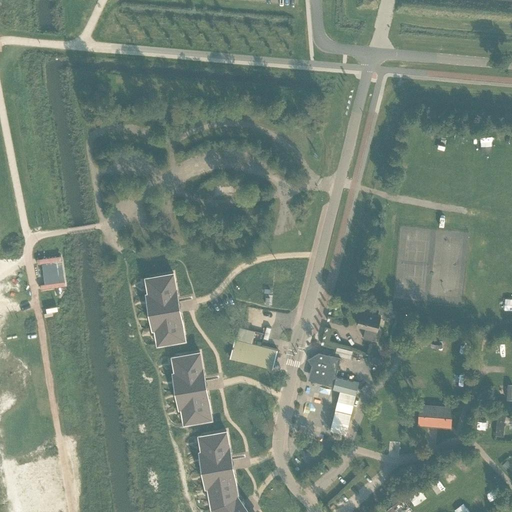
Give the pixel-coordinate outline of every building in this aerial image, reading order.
[(455,130),(435,127),(434,134),(454,137),(455,130)] [(41,289),(65,286),(61,262),(57,262),(56,256),(37,258),(38,264),(41,264),(44,284),(40,284),(41,289)] [(151,285),(148,286),(151,300),(153,300),(156,319),(154,319),(157,334),(159,333),(160,342),(185,338),(173,272),(149,277),(151,285)] [(379,310),(378,314),(386,316),(387,309),(380,307),(379,310)] [(376,334),(381,316),(361,311),(357,326),(365,328),(363,338),(375,341),(377,334),(376,334)] [(255,331),(239,326),(236,339),(235,339),(230,357),(273,369),(277,349),(252,343),(255,331)] [(454,332),(453,359),(462,359),(462,332),(454,332)] [(493,362),(501,363),(504,341),(496,340),(493,362)] [(177,364),(175,365),(177,379),(179,379),(183,398),(181,398),(183,413),(185,412),(187,421),(211,417),(200,351),(176,356),(177,364)] [(341,390),(355,393),(356,394),(359,382),(336,376),(341,357),(328,354),(326,361),(317,359),(313,361),(315,364),(312,378),(317,379),(317,382),(333,386),(333,388),(341,390)] [(140,367),(140,378),(149,378),(149,366),(140,367)] [(428,393),(429,367),(419,367),(418,392),(428,393)] [(355,394),(355,393),(341,390),(341,391),(340,391),(330,431),(345,434),(355,395),(355,394)] [(386,409),(396,409),(397,399),(381,398),(380,405),(386,405),(386,409)] [(452,407),(420,404),(418,424),(450,427),(452,407)] [(488,434),(489,416),(478,416),(477,434),(488,434)] [(385,418),(383,425),(395,429),(397,422),(385,418)] [(497,418),(496,437),(506,437),(507,418),(497,418)] [(204,444),(201,444),(204,458),(206,458),(209,477),(207,477),(210,492),(212,491),(214,506),(219,511),(251,511),(238,495),(226,430),(202,435),(204,444)] [(465,457),(454,464),(458,470),(469,463),(465,457)] [(176,471),(184,471),(184,460),(176,461),(176,471)] [(508,471),(511,464),(506,460),(501,467),(508,471)] [(184,483),(184,491),(194,491),(194,483),(184,483)] [(146,484),(146,492),(155,492),(155,484),(146,484)] [(408,498),(416,508),(428,499),(420,489),(408,498)] [(468,499),(474,508),(484,501),(478,492),(468,499)] [(408,511),(407,510),(405,511),(402,511),(394,503),(386,511),(408,511)]
